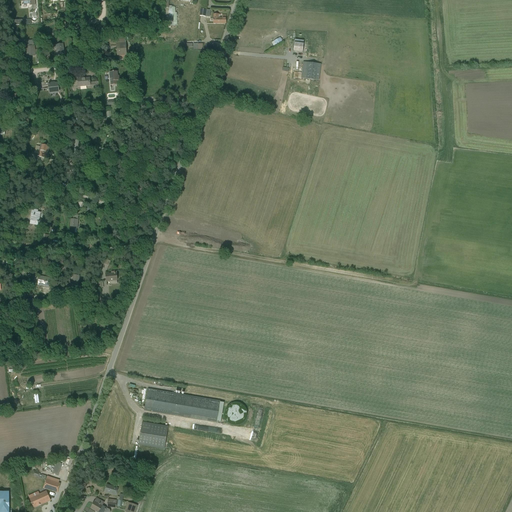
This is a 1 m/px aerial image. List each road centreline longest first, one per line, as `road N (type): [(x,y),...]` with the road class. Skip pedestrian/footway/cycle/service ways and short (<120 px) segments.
road 1 (unclassified): [(61,511),(238,0)]
road 2 (track): [(155,240),(415,284)]
road 3 (track): [(0,182),(35,176),(160,225)]
road 4 (track): [(102,0),(103,18),(74,22),(75,69),(0,75)]
road 5 (track): [(0,262),(154,243)]
